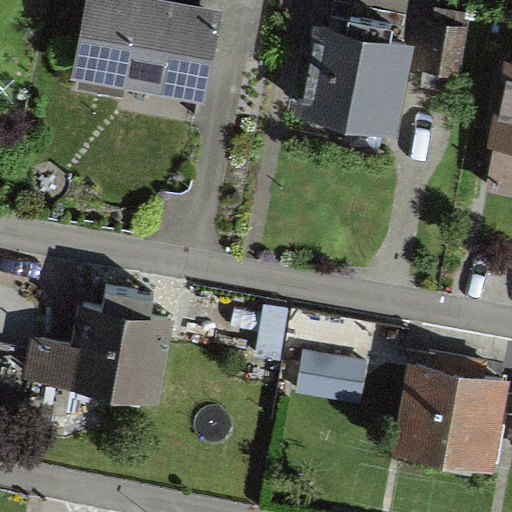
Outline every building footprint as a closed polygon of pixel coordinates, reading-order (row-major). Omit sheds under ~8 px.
[(93,0),(77,70),(188,96),(211,0),(93,0)] [(416,66),(448,71),(458,9),(427,4),(416,66)] [(321,8),(301,101),(382,119),(402,25),(321,8)] [(488,138),(511,142),(511,42),(506,41),(488,138)] [(31,379),(145,394),(158,296),(85,287),(80,331),(38,326),(31,379)] [(312,341),(302,389),(368,402),(377,354),(312,341)] [(396,441),(481,453),(494,357),(408,346),(396,441)]
